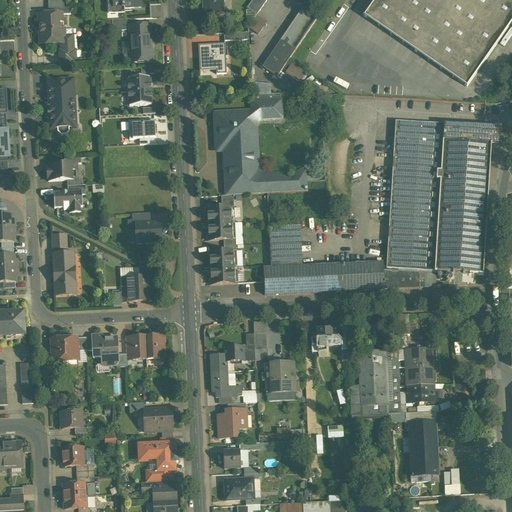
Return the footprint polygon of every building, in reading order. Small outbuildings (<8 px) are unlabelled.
[(47,0),(48,10),(50,10),(64,9),(63,0),(47,0)] [(140,0),(113,0),(114,1),(114,9),(124,9),(140,8),(140,0)] [(231,0),(201,0),(203,18),(225,17),(224,1),(231,1),(231,0)] [(252,0),(246,9),(256,16),(257,17),(269,0),(252,0)] [(511,22),(511,0),(376,0),(365,18),(467,89),(511,22)] [(114,1),(108,1),(109,14),(125,14),(124,9),(114,9),(114,1)] [(313,14),(304,9),(280,43),(294,53),(318,18),(313,14)] [(50,15),(40,16),(39,17),(40,44),(46,44),(48,46),(53,46),(54,44),(54,43),(61,43),(66,43),(66,37),(65,31),(63,31),(63,16),(63,15),(50,15)] [(129,20),(111,21),(112,32),(129,32),(129,28),(130,28),(129,20)] [(130,28),(129,28),(129,32),(131,63),(151,62),(150,49),(152,48),(151,44),(150,43),(149,27),(130,28)] [(239,35),(224,36),(224,44),(240,43),(239,35)] [(248,35),(239,35),(240,43),(248,43),(248,35)] [(73,36),(66,37),(66,43),(61,43),(61,52),(74,51),(73,36)] [(294,53),(280,43),(263,69),(277,79),(294,53)] [(225,47),(199,48),(200,74),(217,73),(217,77),(227,76),(225,47)] [(61,52),(60,52),(61,67),(71,67),(71,60),(76,60),(75,51),(74,51),(61,52)] [(300,74),(288,68),(285,74),(297,80),(300,74)] [(153,69),(141,70),(141,79),(150,78),(149,75),(153,75),(153,69)] [(141,79),(128,79),(128,93),(150,92),(150,78),(141,79)] [(73,81),(48,82),(49,107),(50,107),(50,118),(50,130),(57,130),(57,133),(61,136),(66,136),(69,133),(68,126),(73,126),(75,123),(73,81)] [(150,92),(128,93),(129,107),(151,106),(150,92)] [(297,185),(261,178),(257,166),(254,122),(280,121),(281,120),(282,119),(283,117),(283,116),(282,95),(251,96),(253,114),(215,116),(216,132),(223,132),(226,168),(227,197),(233,197),(234,197),(262,195),(308,193),(307,175),(303,175),(300,178),(298,181),(297,185)] [(154,121),(128,123),(129,141),(139,140),(155,139),(155,136),(154,121)] [(499,127),(396,124),(387,269),(436,273),(470,275),(475,275),(482,276),(492,144),(498,144),(499,127)] [(9,131),(0,131),(0,162),(7,162),(10,162),(9,131)] [(155,136),(155,139),(139,140),(140,146),(157,145),(157,136),(155,136)] [(66,165),(65,165),(63,167),(46,168),(47,176),(48,176),(48,182),(67,182),(77,181),(76,165),(66,165)] [(82,187),(67,187),(68,193),(81,193),(82,193),(82,196),(86,196),(85,186),(82,187)] [(81,193),(68,193),(68,194),(67,194),(67,193),(66,193),(66,194),(63,194),(62,194),(54,194),(53,194),(54,210),(55,210),(55,209),(63,209),(63,211),(69,211),(69,215),(69,216),(81,215),(81,214),(80,208),(82,208),(82,196),(82,193),(81,193)] [(227,197),(221,197),(222,209),(234,209),(233,197),(227,197)] [(222,209),(207,210),(208,226),(234,225),(234,209),(222,209)] [(150,214),(132,215),(132,221),(135,221),(135,225),(150,224),(150,214)] [(0,215),(0,229),(15,229),(15,223),(12,223),(12,215),(6,215),(0,215)] [(150,224),(135,225),(136,245),(161,244),(160,224),(150,224)] [(234,225),(208,226),(208,242),(223,241),(235,241),(234,225)] [(15,229),(0,229),(0,243),(1,244),(13,243),(13,235),(16,235),(15,229)] [(300,229),(269,230),(271,269),(302,268),(300,229)] [(66,237),(52,238),(53,250),(66,249),(66,237)] [(224,253),(209,254),(210,270),(237,269),(236,253),(224,253)] [(1,256),(0,255),(0,269),(18,269),(17,263),(14,263),(14,255),(1,256)] [(74,255),(53,256),(54,269),(53,269),(53,270),(54,270),(54,283),(54,284),(55,284),(55,297),(76,296),(75,283),(76,283),(76,282),(75,282),(74,269),(75,269),(75,268),(74,268),(74,255)] [(271,269),(263,270),(264,296),(385,291),(385,289),(384,272),(383,265),(302,268),(271,269)] [(152,274),(141,268),(140,269),(140,270),(141,278),(127,279),(128,302),(128,303),(153,302),(152,274)] [(18,269),(0,269),(0,284),(3,284),(15,283),(15,275),(18,275),(18,269)] [(237,269),(210,270),(211,286),(238,284),(237,269)] [(140,270),(126,271),(127,279),(141,278),(140,270)] [(419,274),(384,272),(385,289),(419,288),(419,274)] [(436,275),(419,274),(419,288),(419,289),(435,288),(436,275)] [(481,312),(469,312),(470,329),(481,329),(481,312)] [(22,316),(0,317),(0,337),(23,336),(22,316)] [(409,324),(397,325),(397,336),(407,336),(409,336),(409,324)] [(334,331),(316,332),(317,349),(341,348),(340,329),(334,329),(334,331)] [(266,335),(254,336),(254,349),(255,352),(267,351),(266,335)] [(116,339),(104,339),(101,336),(92,337),(92,339),(93,352),(93,359),(101,358),(102,365),(104,367),(115,367),(118,363),(118,356),(117,339),(116,339)] [(254,336),(246,336),(246,349),(254,349),(254,336)] [(407,336),(397,336),(398,352),(408,352),(407,336)] [(159,337),(145,338),(147,360),(160,360),(160,352),(159,352),(159,338),(159,337)] [(145,338),(131,339),(132,339),(132,358),(132,361),(147,360),(145,338)] [(77,339),(52,341),(53,363),(78,362),(77,352),(77,339)] [(85,339),(77,339),(77,352),(86,352),(85,339)] [(246,349),(226,350),(226,357),(227,364),(230,364),(246,363),(246,349)] [(246,349),(246,363),(255,363),(255,352),(254,349),(246,349)] [(408,352),(398,352),(398,362),(405,362),(407,387),(434,386),(432,350),(408,352)] [(398,362),(398,352),(385,353),(388,405),(361,407),(362,417),(390,416),(400,415),(398,362)] [(385,353),(359,354),(360,387),(361,407),(388,405),(385,353)] [(126,355),(118,356),(118,363),(115,367),(117,369),(127,368),(126,358),(126,355)] [(226,357),(210,357),(211,374),(227,373),(230,373),(230,364),(227,364),(226,357)] [(31,364),(20,365),(22,405),(33,405),(31,364)] [(293,366),(267,367),(268,395),(295,394),(293,366)] [(231,387),(227,388),(227,373),(211,374),(212,393),(216,393),(216,399),(237,398),(237,393),(236,387),(231,388),(231,387)] [(434,386),(407,387),(407,405),(418,404),(419,408),(425,408),(425,405),(440,404),(440,392),(434,392),(434,386)] [(360,387),(349,387),(351,417),(362,417),(361,407),(360,387)] [(242,392),(243,404),(256,403),(256,391),(242,392)] [(144,404),(129,405),(129,415),(144,414),(144,411),(144,404)] [(144,411),(144,414),(145,434),(162,433),(172,432),(171,410),(144,411)] [(246,411),(228,412),(228,417),(218,417),(219,440),(238,439),(237,430),(239,430),(246,429),(246,419),(246,411)] [(81,413),(61,414),(62,430),(75,429),(82,429),(81,413)] [(400,415),(390,416),(390,423),(406,422),(406,414),(400,415)] [(436,423),(408,424),(406,424),(406,430),(409,430),(411,477),(433,476),(438,476),(436,423)] [(277,439),(285,438),(285,429),(277,429),(277,439)] [(161,445),(139,446),(140,461),(157,460),(158,471),(158,472),(171,472),(173,471),(174,471),(174,463),(173,462),(172,462),(171,445),(170,444),(161,445)] [(9,445),(0,445),(0,468),(10,468),(9,445)] [(21,445),(9,445),(10,468),(22,468),(21,445)] [(83,449),(62,450),(63,468),(76,467),(84,467),(83,449)] [(94,466),(93,450),(86,450),(86,466),(94,466)] [(239,452),(223,453),(224,470),(240,469),(240,452),(239,452)] [(84,467),(76,467),(76,479),(90,479),(94,478),(94,466),(84,467)] [(319,481),(343,480),(342,470),(319,471),(319,481)] [(171,472),(158,472),(158,471),(156,472),(156,483),(172,483),(171,472)] [(156,472),(146,472),(147,484),(153,484),(156,483),(156,472)] [(433,476),(411,477),(411,483),(429,483),(429,485),(434,485),(434,479),(433,480),(433,476)] [(245,481),(225,482),(226,502),(246,501),(254,501),(254,500),(253,481),(253,480),(245,481)] [(147,484),(142,484),(142,486),(143,486),(143,495),(153,494),(153,490),(153,484),(147,484)] [(77,485),(63,486),(63,498),(85,497),(85,485),(77,485)] [(175,489),(153,490),(153,494),(154,503),(176,502),(175,488),(175,489)] [(85,497),(63,498),(64,511),(78,510),(86,510),(85,497)] [(10,502),(0,502),(1,508),(0,508),(0,511),(23,511),(21,510),(21,507),(23,507),(22,501),(21,501),(10,502)] [(176,511),(176,502),(154,503),(154,511),(176,511)] [(341,502),(329,503),(329,511),(341,511),(342,508),(341,502)]
